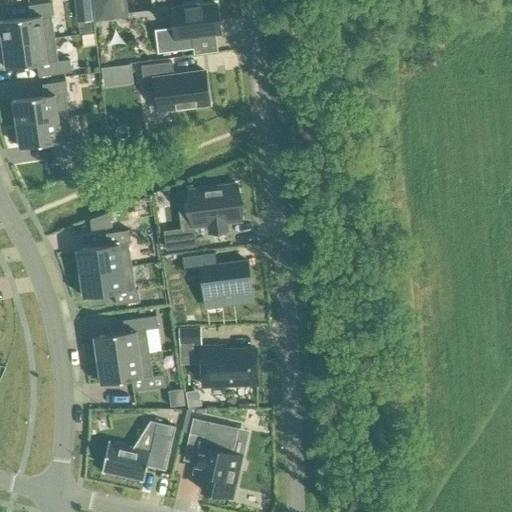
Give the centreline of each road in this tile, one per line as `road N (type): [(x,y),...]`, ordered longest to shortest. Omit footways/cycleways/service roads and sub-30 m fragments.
road 1 (residential): [(293,511),(288,303),(252,0)]
road 2 (residential): [(56,493),(63,405),(57,342),(0,198)]
